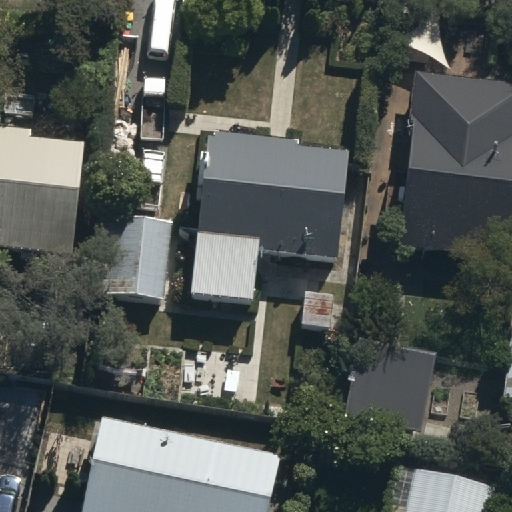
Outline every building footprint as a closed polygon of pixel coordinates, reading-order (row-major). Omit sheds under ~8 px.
[(511,280),(511,98),(416,90),(400,271),(511,280)] [(26,158),(27,146),(0,142),(0,272),(74,280),(86,164),(26,158)] [(299,169),(299,162),(206,154),(193,319),(255,324),(260,273),(340,280),(349,174),(299,169)] [(166,319),(170,240),(118,237),(114,317),(166,319)] [(511,337),(508,338),(501,420),(511,420),(511,337)] [(420,453),(434,372),(357,359),(343,440),(420,453)] [(273,511),(281,478),(103,438),(87,511),(273,511)] [(416,485),(410,511),(492,511),(494,503),(416,485)]
